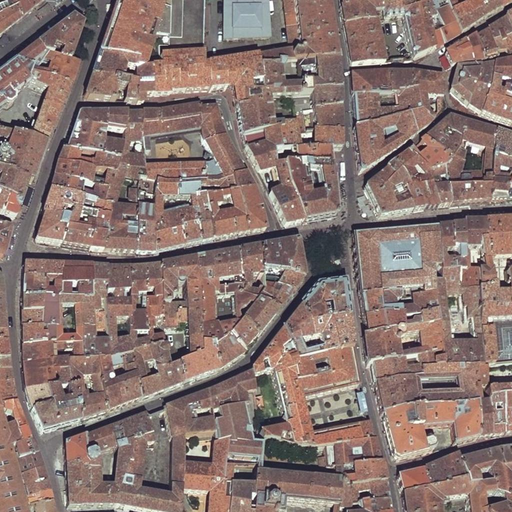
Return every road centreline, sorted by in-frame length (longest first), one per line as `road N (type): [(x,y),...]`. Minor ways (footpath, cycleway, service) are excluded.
road 1 (residential): [(300,234),(306,286),(249,357),(206,384),(60,439),(42,457)]
road 2 (residential): [(274,237),(217,99),(69,106)]
road 3 (residential): [(15,256),(131,262),(274,237)]
road 4 (residential): [(387,472),(359,368),(342,228)]
road 5 (residential): [(333,0),(352,222)]
road 6 (residential): [(11,269),(19,397),(42,457)]
road 7 (residential): [(69,106),(24,231)]
road 8 (residential): [(387,472),(511,442)]
